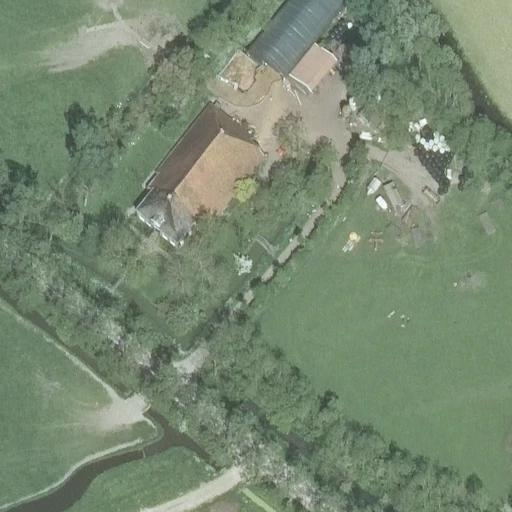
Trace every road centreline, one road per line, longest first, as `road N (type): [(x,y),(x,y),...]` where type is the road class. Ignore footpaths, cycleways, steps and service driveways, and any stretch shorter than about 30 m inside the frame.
road 1 (tertiary): [(329,511),(0,245)]
road 2 (track): [(131,28),(214,84),(254,128)]
